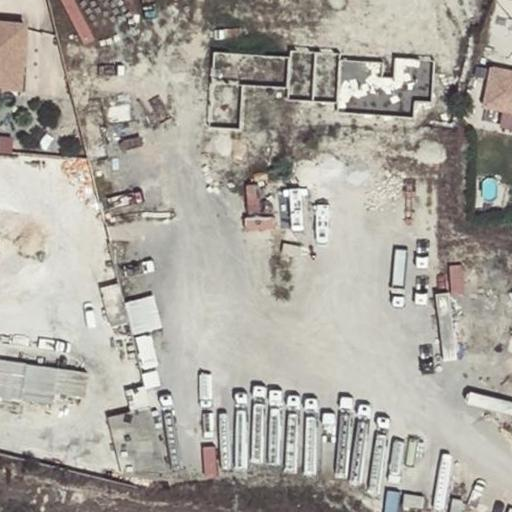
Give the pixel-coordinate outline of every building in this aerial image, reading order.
[(0,72),(13,73),(17,23),(0,21),(0,72)] [(213,50),(208,125),(237,127),(240,83),(294,86),(294,95),(346,98),(345,105),(415,109),(416,95),(433,96),(435,62),(394,60),(393,78),(385,77),(386,63),(346,61),(347,52),(288,48),(287,55),(213,50)] [(511,72),(493,69),(485,108),(511,113),(511,72)] [(0,86),(12,88),(13,73),(0,72),(0,86)] [(348,167),(329,167),(328,151),(316,152),(319,226),(351,225),(348,167)] [(159,175),(100,181),(102,203),(161,197),(159,175)] [(464,292),(464,266),(453,266),(454,292),(464,292)] [(134,333),(163,326),(155,294),(126,301),(134,333)] [(144,369),(159,366),(154,334),(139,337),(144,369)] [(57,392),(86,397),(90,372),(0,356),(0,395),(55,404),(57,392)]
